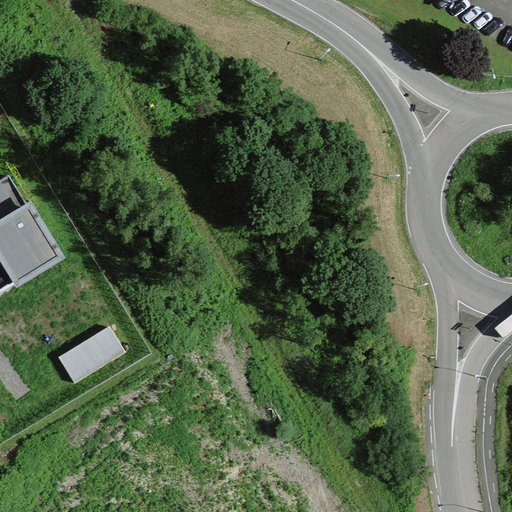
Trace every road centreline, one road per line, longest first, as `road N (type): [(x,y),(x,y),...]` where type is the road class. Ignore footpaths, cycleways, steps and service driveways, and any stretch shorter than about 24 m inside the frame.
road 1 (secondary): [(292,0),(358,41),(452,139)]
road 2 (secondary): [(452,139),(434,165),(427,227),(459,280)]
road 3 (unclassified): [(460,511),(458,387)]
